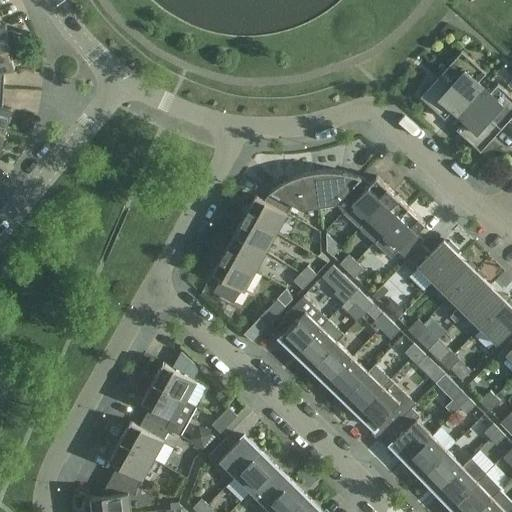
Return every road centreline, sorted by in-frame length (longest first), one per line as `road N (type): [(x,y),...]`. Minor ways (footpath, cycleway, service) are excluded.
road 1 (residential): [(389,511),(154,285)]
road 2 (residential): [(498,221),(367,111),(281,129),(234,124)]
road 3 (residential): [(45,511),(54,458),(154,285)]
road 4 (residential): [(0,228),(124,83)]
road 5 (residential): [(154,285),(228,151),(234,124)]
